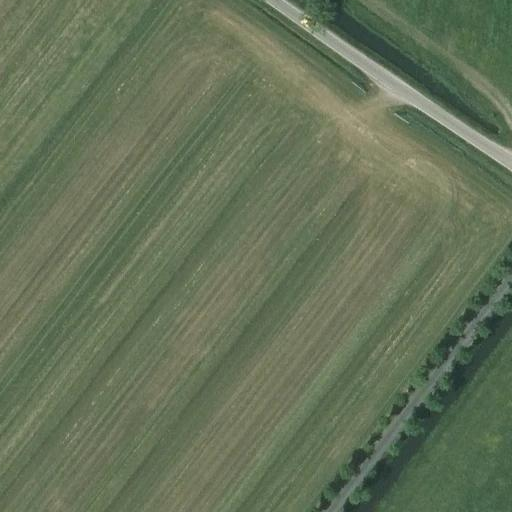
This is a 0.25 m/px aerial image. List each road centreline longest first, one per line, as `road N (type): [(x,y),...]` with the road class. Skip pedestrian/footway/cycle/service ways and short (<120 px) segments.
road 1 (track): [(331,511),(511,274)]
road 2 (unclassified): [(511,165),(272,0)]
